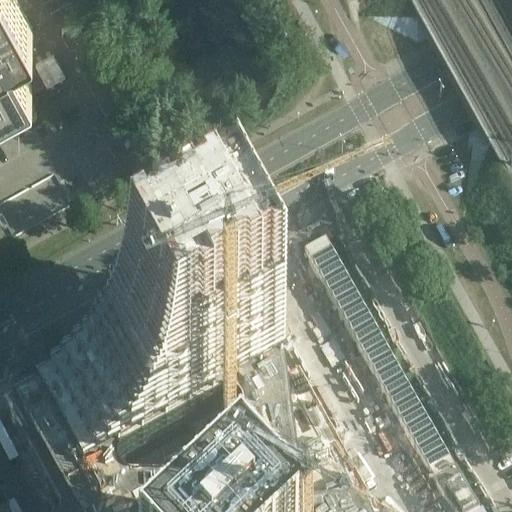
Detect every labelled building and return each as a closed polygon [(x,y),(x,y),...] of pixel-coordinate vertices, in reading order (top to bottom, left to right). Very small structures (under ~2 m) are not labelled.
[(16,0),(0,0),(0,108),(30,92),(31,91),(31,90),(32,90),(32,89),(32,88),(31,87),(7,44),(12,41),(13,43),(31,33),(32,31),(32,30),(32,29),(32,28),(16,0)] [(75,22),(63,28),(63,29),(62,29),(62,30),(61,31),(61,32),(62,33),(68,45),(69,45),(69,46),(70,46),(71,47),(72,46),(73,46),(85,39),(86,38),(86,37),(86,36),(86,35),(79,23),(78,22),(77,22),(76,22),(75,22)] [(121,99),(93,48),(92,47),(91,47),(90,47),(89,47),(77,54),(76,54),(75,55),(75,56),(75,57),(76,58),(104,109),(105,110),(106,110),(107,110),(120,103),(121,102),(121,101),(121,100),(121,99)] [(386,184),(365,198),(371,207),(392,194),(386,184)] [(354,511),(236,298),(12,423),(61,511),(354,511)]
